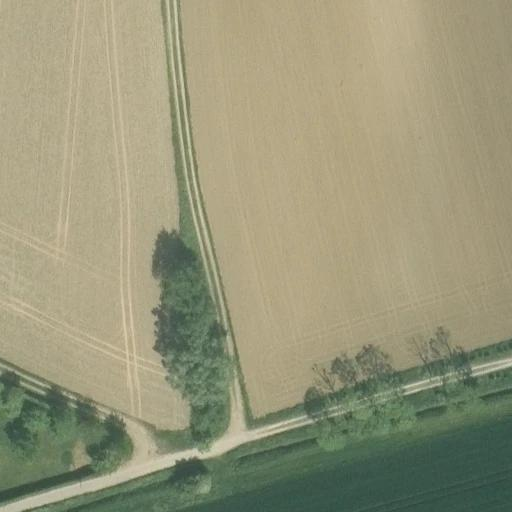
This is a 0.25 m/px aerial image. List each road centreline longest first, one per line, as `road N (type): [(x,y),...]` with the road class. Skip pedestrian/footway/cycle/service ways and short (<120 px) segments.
road 1 (track): [(511,357),(4,511)]
road 2 (track): [(238,440),(167,53),(167,0)]
road 3 (track): [(170,460),(0,369)]
